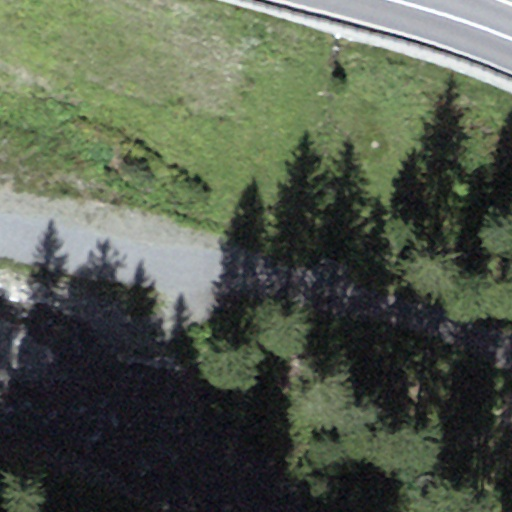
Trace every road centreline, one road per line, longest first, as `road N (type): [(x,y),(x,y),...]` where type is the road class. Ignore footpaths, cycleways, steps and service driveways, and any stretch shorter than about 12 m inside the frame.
road 1 (track): [(0,216),(255,266),(511,349)]
road 2 (primary): [(511,39),(392,0)]
